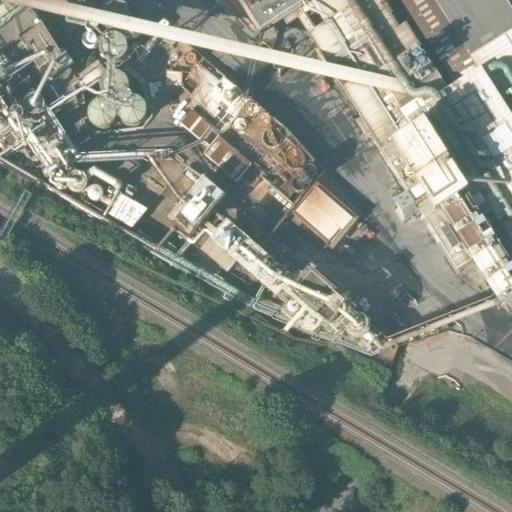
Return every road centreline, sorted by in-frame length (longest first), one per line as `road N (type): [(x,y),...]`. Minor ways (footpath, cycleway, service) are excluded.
road 1 (track): [(210,511),(0,275)]
road 2 (unclassified): [(511,384),(435,343),(332,498)]
